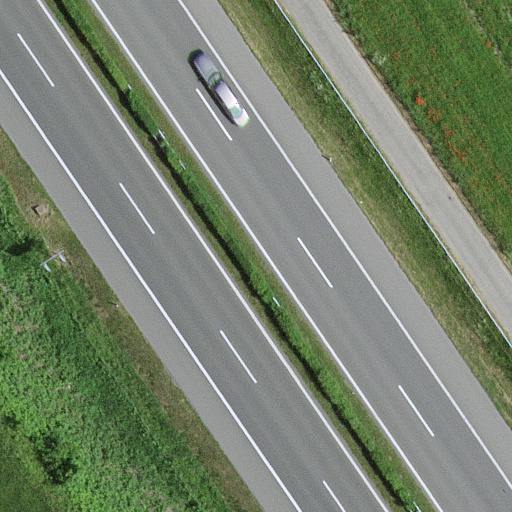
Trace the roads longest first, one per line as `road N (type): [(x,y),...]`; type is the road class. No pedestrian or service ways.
road 1 (motorway): [(486,511),(137,0)]
road 2 (motorway): [(0,4),(344,511)]
road 3 (unclassified): [(300,0),(511,306)]
